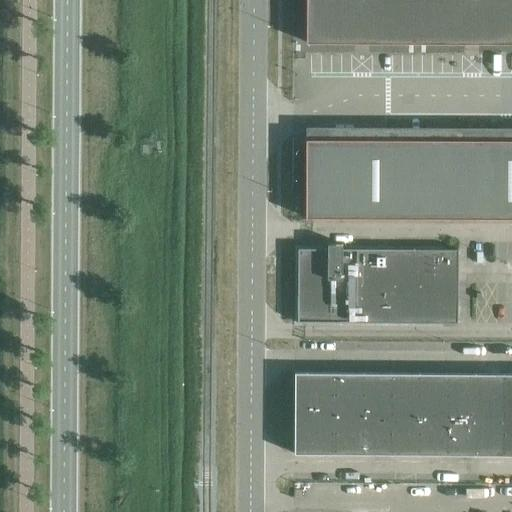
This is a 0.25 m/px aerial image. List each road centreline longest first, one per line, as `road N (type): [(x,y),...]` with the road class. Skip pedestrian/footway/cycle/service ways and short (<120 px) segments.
road 1 (tertiary): [(66,511),(69,0)]
road 2 (unclassified): [(252,511),(255,0)]
road 3 (unknown): [(255,80),(511,86)]
